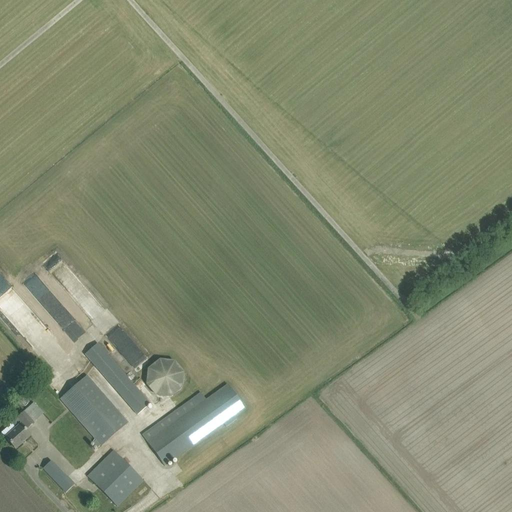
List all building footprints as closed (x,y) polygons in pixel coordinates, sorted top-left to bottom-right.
[(0,283),(3,288),(8,284),(0,274),(0,283)] [(23,286),(56,322),(67,311),(35,275),(23,286)] [(79,303),(72,294),(71,295),(84,313),(97,304),(86,288),(80,292),(85,298),(79,303)] [(98,344),(85,355),(137,415),(149,404),(150,403),(98,344)] [(156,396),(171,398),(182,388),(184,373),(174,361),(160,360),(148,369),(146,385),(156,396)] [(85,375),(59,398),(96,441),(93,443),(98,448),(100,446),(127,424),(85,375)] [(202,393),(163,420),(142,435),(164,466),(223,423),(225,427),(232,422),(229,418),(244,408),(227,385),(206,400),(202,393)] [(33,423),(26,415),(23,412),(17,418),(22,423),(5,438),(15,449),(30,435),(25,430),(27,428),(33,423)] [(87,477),(117,507),(143,482),(113,452),(87,477)] [(43,469),(66,493),(75,485),(52,461),(43,469)]
